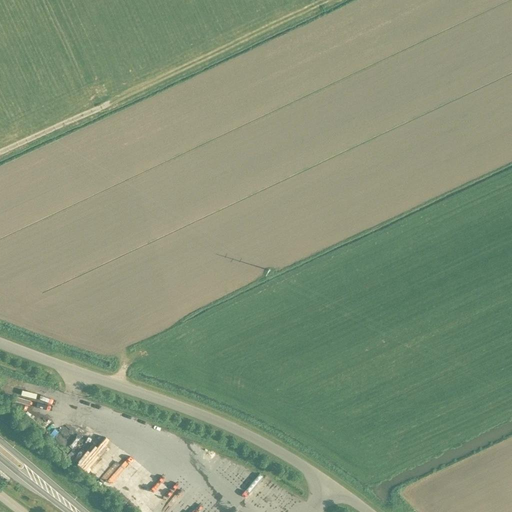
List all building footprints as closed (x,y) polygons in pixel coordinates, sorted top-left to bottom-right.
[(186,451),(192,441),(187,438),(181,448),(186,451)] [(237,484),(256,464),(251,460),(233,480),(237,484)] [(131,492),(143,500),(156,480),(144,473),(131,492)] [(154,503),(159,494),(155,491),(149,500),(154,503)] [(185,504),(194,494),(190,491),(181,501),(185,504)]
